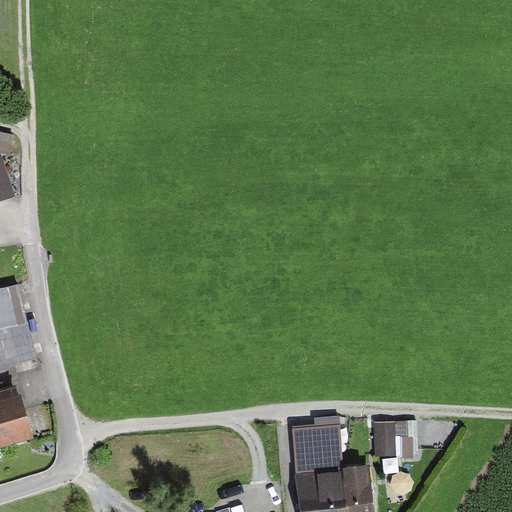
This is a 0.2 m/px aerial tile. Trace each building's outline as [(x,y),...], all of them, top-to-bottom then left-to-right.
[(19,136),(0,131),(0,148),(16,151),(19,136)] [(0,202),(17,197),(4,159),(0,159),(0,202)] [(0,361),(1,367),(39,360),(27,287),(0,291),(0,361)] [(0,451),(39,442),(26,389),(0,395),(0,451)] [(320,428),(300,429),(303,468),(345,465),(341,417),(319,419),(320,428)] [(395,424),(375,425),(375,458),(396,458),(395,424)] [(351,475),(305,479),(307,511),(380,511),(377,469),(351,471),(351,475)]
